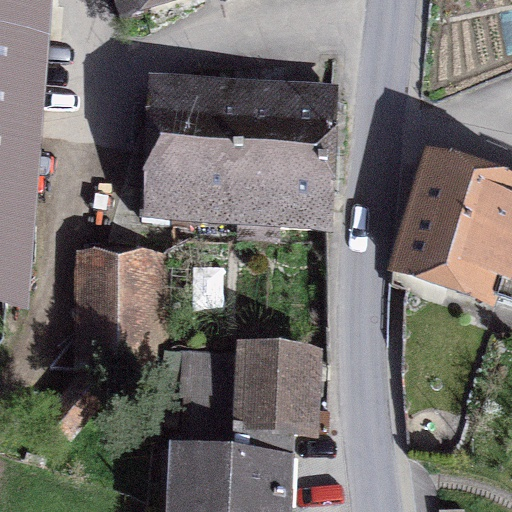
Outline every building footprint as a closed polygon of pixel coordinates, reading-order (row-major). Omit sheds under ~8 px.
[(142,0),(114,0),(122,22),(147,14),(142,0)] [(0,302),(8,303),(31,4),(0,1),(0,302)] [(161,226),(189,228),(189,225),(240,227),(240,241),(277,243),(278,228),(329,230),(334,95),(171,89),(161,226)] [(511,205),(441,183),(445,171),(422,164),(391,268),(511,306),(511,205)] [(99,375),(161,375),(166,262),(99,262),(99,375)] [(247,362),(192,359),(190,459),(288,464),(290,433),(243,431),(247,362)] [(243,431),(290,433),(309,434),(313,363),(247,360),(247,362),(243,431)] [(49,424),(70,441),(103,400),(82,383),(49,424)] [(174,511),(285,511),(288,464),(190,459),(177,459),(174,511)]
